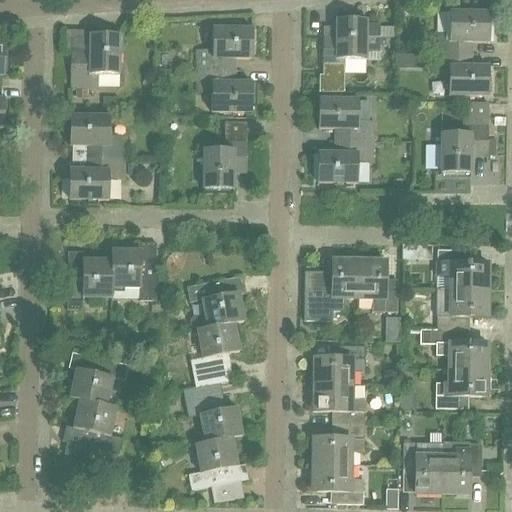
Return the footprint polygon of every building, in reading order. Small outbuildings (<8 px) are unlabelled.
[(398,13),(400,16),(404,18),(408,15),(409,11),(407,7),(403,6),(399,8),(398,13)] [(434,36),(434,57),(473,57),(473,46),(488,46),(489,15),(448,14),(448,37),(434,36)] [(319,80),(319,95),(344,95),(345,77),(345,61),(366,62),(366,57),(380,57),(380,47),(385,47),(385,40),(380,40),(380,28),(380,27),(367,27),(367,22),(336,22),(336,28),(336,38),(323,38),(322,77),(319,80)] [(196,51),(196,72),(227,72),(227,61),(252,61),(252,31),(213,30),(212,52),(196,51)] [(88,53),(70,53),(69,91),(75,91),(97,92),(97,76),(119,77),(120,37),(88,36),(88,53)] [(433,71),(433,76),(448,77),(448,99),(488,99),(488,69),(472,69),(473,57),(434,57),(433,71)] [(227,84),(227,72),(196,72),(196,93),(211,93),(211,114),(251,115),(251,85),(227,84)] [(342,132),(342,144),(373,144),(373,123),(358,123),(358,102),(318,102),(318,132),(342,132)] [(488,140),(488,111),(488,106),(462,105),(462,135),(441,135),(441,176),(470,177),(471,153),(488,154),(488,140)] [(93,148),(92,160),(124,160),(124,139),(109,138),(109,118),(69,118),(68,148),(93,148)] [(245,167),(246,137),(246,124),(224,124),(223,151),(204,150),(203,192),(232,193),(233,168),(245,167)] [(342,155),(333,155),(318,155),(318,185),(358,186),(358,165),(373,165),(373,144),(342,144),(342,155)] [(123,181),(124,160),(92,160),(92,173),(68,172),(67,202),(108,202),(108,180),(123,181)] [(127,165),(126,177),(135,177),(135,165),(127,165)] [(449,292),(486,293),(488,293),(489,266),(464,266),(464,253),(437,252),(436,279),(436,292),(449,292)] [(110,253),(110,264),(111,264),(110,289),(111,289),(138,290),(138,303),(154,303),(154,306),(162,306),(162,283),(155,283),(155,269),(140,269),(140,254),(110,253)] [(111,300),(111,289),(110,289),(111,264),(110,264),(82,263),(81,278),(66,277),(66,312),(82,312),(82,299),(111,300)] [(305,275),(304,324),(333,324),(333,315),(345,315),(345,301),(358,301),(358,265),(358,263),(333,263),(333,275),(333,280),(320,280),(320,275),(305,275)] [(385,265),(358,265),(358,301),(371,301),(371,314),(397,315),(397,289),(385,289),(385,265)] [(202,303),(208,329),(208,330),(234,325),(244,324),(238,296),(223,299),(220,282),(186,289),(189,305),(202,303)] [(436,306),(435,332),(463,333),(463,320),(486,320),(486,293),(449,292),(436,292),(436,306)] [(208,330),(208,329),(198,331),(203,360),(190,363),(195,390),(232,382),(230,370),(226,371),(223,357),(239,354),(234,325),(208,330)] [(448,373),(485,373),(487,373),(487,347),(463,346),(463,333),(435,332),(419,332),(419,346),(435,346),(435,359),(448,359),(448,373)] [(315,361),(315,387),(351,388),(351,375),(364,375),(364,348),(338,348),(338,362),(315,361)] [(70,399),(80,401),(106,407),(106,406),(113,380),(124,383),(128,367),(95,360),(92,374),(77,371),(70,399)] [(484,401),(485,373),(448,373),(448,386),(434,386),(434,412),(461,413),(461,400),(484,401)] [(199,418),(204,444),(204,445),(231,440),(240,439),(234,410),(220,413),(217,399),(222,398),(220,386),(232,384),(232,382),(195,390),(181,392),(187,420),(199,418)] [(337,428),(364,429),(364,402),(351,402),(351,388),(315,387),(313,387),(313,414),(337,415),(337,428)] [(116,408),(106,406),(106,407),(80,401),(73,429),(88,433),(84,448),(66,444),(63,456),(87,461),(90,449),(118,456),(122,440),(109,437),(116,408)] [(314,441),(314,468),(349,469),(349,455),(363,455),(364,429),(337,428),(337,442),(314,441)] [(210,489),(213,506),(243,500),(240,482),(224,485),(222,472),(237,469),(231,440),(204,445),(204,444),(194,446),(199,475),(187,477),(190,493),(210,489)] [(467,498),(467,478),(467,474),(481,474),(481,445),(442,445),(442,446),(441,460),(441,496),(441,497),(467,498)] [(413,496),(441,496),(441,460),(442,446),(429,446),(402,446),(401,473),(414,473),(413,493),(413,496)] [(349,469),(314,468),(312,468),(312,495),(336,496),(336,508),(363,508),(363,483),(349,483),(349,469)]
